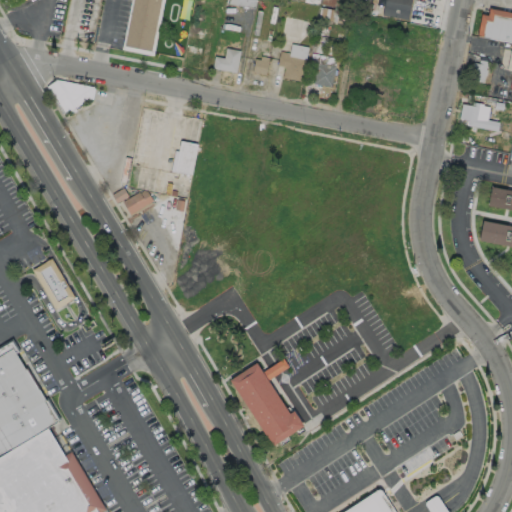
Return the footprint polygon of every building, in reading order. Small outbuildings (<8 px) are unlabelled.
[(158,0),(149,49),(122,44),(130,0),(158,0)] [(254,0),(253,8),(224,2),(224,0),(254,0)] [(348,0),(344,22),(317,16),(319,6),(333,9),(333,5),(320,3),(320,0),(348,0)] [(384,0),(383,16),(409,18),(410,0),(384,0)] [(487,7),(511,12),(511,41),(475,34),(479,12),(485,14),(487,7)] [(217,15),(234,19),(231,26),(217,23),(217,15)] [(239,49),(234,72),(210,67),(213,55),(222,57),(224,47),(239,49)] [(304,58),(299,80),(281,76),(283,67),(282,67),(282,65),(276,64),(279,50),(288,52),(287,55),(304,58)] [(267,56),(264,73),(256,72),(256,73),(253,73),(253,71),(251,71),(253,57),(258,58),(259,55),(267,56)] [(334,65),(330,86),(311,82),(313,74),(312,74),(313,71),(306,70),(308,57),(328,61),(328,64),(334,65)] [(486,61),(484,69),(485,69),(484,75),(483,75),(481,81),(468,79),(472,61),(477,63),(478,59),(486,61)] [(48,86),(64,112),(96,88),(64,80),(56,80),(48,86)] [(479,102),(477,117),(483,118),(481,127),(466,124),(467,119),(458,117),(460,102),(470,104),(471,101),(479,102)] [(179,139),(173,171),(191,176),(196,142),(179,139)] [(511,189),(489,185),(485,204),(511,209),(511,189)] [(112,194),(117,202),(128,196),(123,188),(112,194)] [(152,199),(130,214),(122,201),(146,190),(152,199)] [(511,225),(481,219),(477,239),(511,245),(511,225)] [(33,270),(55,310),(76,298),(53,258),(33,270)] [(0,511),(98,511),(46,428),(56,422),(56,417),(11,341),(0,347),(0,511)] [(230,379),(272,445),(303,425),(293,410),(290,412),(267,379),(289,366),(283,359),(262,372),(257,361),(230,379)] [(342,511),(395,511),(382,490),(379,489),(374,491),(345,510),(342,511)] [(424,503),(430,511),(446,511),(441,504),(436,496),(424,503)]
